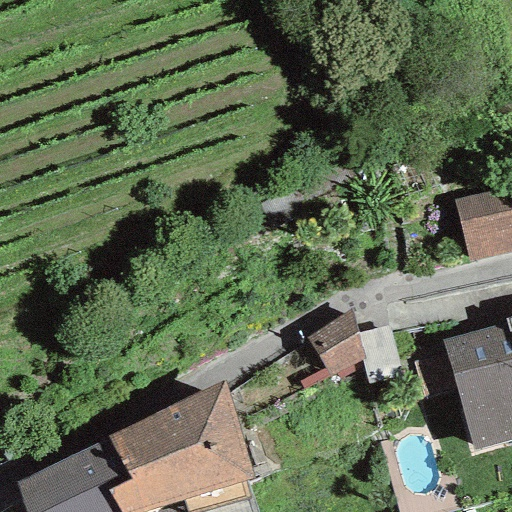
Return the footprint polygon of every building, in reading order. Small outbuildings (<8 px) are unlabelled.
[(511,185),(452,200),(468,265),(511,254),(511,185)] [(363,359),(350,311),(304,336),(329,377),(363,359)] [(511,341),(507,323),(440,341),(471,452),(511,441),(511,341)] [(224,383),(108,438),(130,480),(107,490),(118,511),(254,511),(244,478),(254,477),(224,383)] [(108,438),(16,484),(22,511),(118,511),(107,490),(130,480),(108,438)]
